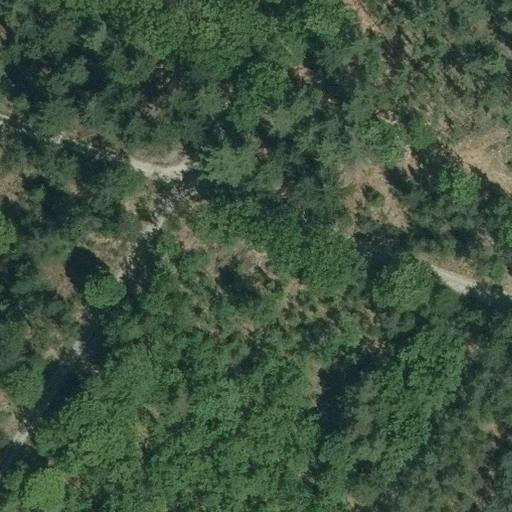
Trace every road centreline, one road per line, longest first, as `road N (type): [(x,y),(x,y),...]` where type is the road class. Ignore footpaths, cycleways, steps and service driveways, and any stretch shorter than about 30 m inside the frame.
road 1 (track): [(0,114),(511,301)]
road 2 (track): [(281,0),(0,452)]
road 3 (track): [(365,511),(500,297)]
